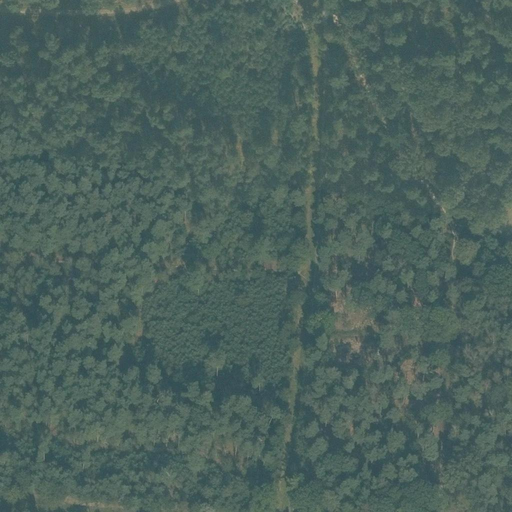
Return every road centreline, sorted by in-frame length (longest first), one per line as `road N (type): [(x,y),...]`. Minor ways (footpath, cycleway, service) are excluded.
road 1 (track): [(459,228),(440,511)]
road 2 (track): [(323,0),(383,115),(459,228)]
road 3 (track): [(0,11),(93,14),(174,0)]
